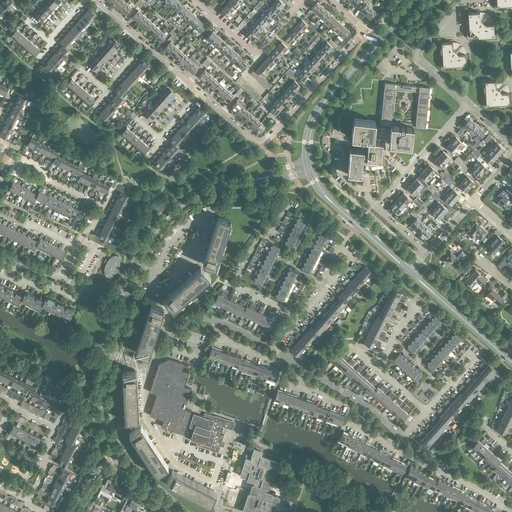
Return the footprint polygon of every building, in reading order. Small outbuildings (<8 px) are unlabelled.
[(5,0),(3,0),(1,2),(0,1),(0,3),(7,9),(8,10),(12,6),(5,0)] [(52,0),(50,0),(48,3),(54,9),(58,4),(52,0)] [(123,0),(120,0),(116,5),(121,9),(127,3),(123,0)] [(127,3),(121,9),(126,13),(132,7),(129,4),(131,2),(129,0),(128,0),(127,3)] [(177,0),(172,0),(169,4),(173,8),(179,1),(177,0)] [(239,4),(234,0),(230,0),(229,3),(235,8),(239,4)] [(279,0),(277,0),(274,3),(281,9),(285,4),(279,0)] [(364,0),(363,2),(366,4),(360,10),(365,15),(371,8),(368,5),(370,3),(369,1),(369,0),(364,0)] [(179,1),(173,8),(178,12),(183,5),(179,1)] [(317,2),(311,9),(316,13),(322,7),(317,2)] [(48,3),(44,8),(50,13),(54,9),(48,3)] [(235,8),(229,3),(225,7),(234,15),(232,13),(233,11),(235,8)] [(281,9),(274,3),(270,8),(277,13),(281,9)] [(183,5),(178,12),(182,16),(188,9),(183,5)] [(371,8),(365,15),(370,19),(376,13),(378,16),(385,8),(382,5),(378,10),(376,8),(374,10),(371,8)] [(234,15),(225,7),(221,12),(227,18),(230,15),(232,17),(234,15)] [(322,7),(316,13),(321,17),(326,11),(322,7)] [(44,8),(40,12),(46,18),(50,13),(44,8)] [(90,8),(89,9),(87,12),(84,9),(82,11),(85,13),(86,13),(92,18),(96,14),(90,8)] [(277,13),(270,8),(266,12),(273,18),(277,13)] [(188,9),(182,16),(187,20),(192,13),(188,9)] [(132,17),(137,21),(143,14),(138,10),(132,17)] [(326,11),(321,17),(325,21),(331,15),(326,11)] [(40,12),(36,17),(42,22),(46,18),(40,12)] [(273,18),(266,12),(262,17),(269,22),(273,18)] [(479,12),(468,12),(470,36),(493,35),(493,24),(493,22),(492,20),(492,19),(490,16),(489,17),(487,15),(487,14),(485,13),(483,12),(481,12),(479,12)] [(86,13),(85,13),(83,16),(80,13),(78,15),(81,18),(82,17),(88,22),(90,24),(94,20),(92,18),(86,13)] [(192,13),(187,20),(191,24),(197,17),(192,13)] [(143,14),(137,21),(142,25),(148,19),(143,14)] [(331,15),(325,21),(324,23),(327,26),(327,27),(328,28),(329,27),(336,19),(331,15)] [(82,17),(81,18),(79,20),(76,17),(75,19),(78,22),(78,21),(85,26),(88,22),(82,17)] [(197,17),(191,24),(196,28),(201,21),(197,17)] [(269,22),(262,17),(258,21),(265,27),(269,22)] [(148,19),(142,25),(146,29),(152,23),(148,19)] [(336,19),(329,27),(333,31),(335,30),(340,23),(336,19)] [(308,25),(302,20),(297,24),(307,32),(304,30),(308,25)] [(78,21),(78,22),(76,24),(73,21),(71,23),(74,26),(75,25),(81,31),(85,26),(78,21)] [(201,21),(196,28),(200,32),(206,26),(201,21)] [(258,21),(254,25),(261,31),(265,27),(258,21)] [(152,23),(146,29),(151,33),(157,27),(152,23)] [(340,23),(335,30),(339,34),(345,27),(340,23)] [(307,32),(297,24),(293,29),(300,35),(302,32),(305,34),(307,32)] [(75,25),(74,26),(72,28),(69,25),(67,27),(70,30),(71,29),(77,35),(81,31),(75,25)] [(254,25),(250,30),(257,36),(261,31),(254,25)] [(157,27),(151,33),(156,38),(162,31),(157,27)] [(345,27),(339,34),(338,35),(343,39),(346,36),(347,37),(350,33),(349,32),(350,32),(345,27)] [(17,29),(11,35),(10,37),(15,41),(16,39),(21,33),(17,29)] [(71,29),(70,30),(68,32),(65,29),(64,31),(67,34),(67,33),(74,39),(77,35),(71,29)] [(300,35),(293,29),(289,34),(296,39),(300,35)] [(250,30),(246,34),(253,40),(257,36),(250,30)] [(162,31),(156,38),(161,42),(166,35),(162,31)] [(207,38),(212,42),(217,36),(213,32),(207,38)] [(21,33),(16,39),(20,43),(26,37),(21,33)] [(67,33),(67,34),(65,36),(62,34),(60,35),(63,38),(64,37),(70,43),(74,39),(67,33)] [(296,39),(289,34),(285,38),(291,44),(296,39)] [(217,36),(212,42),(216,46),(222,40),(217,36)] [(26,37),(20,43),(25,47),(30,41),(26,37)] [(64,37),(63,38),(61,40),(58,38),(56,39),(59,42),(60,41),(63,44),(66,47),(70,43),(64,37)] [(121,44),(115,39),(111,44),(117,49),(121,44)] [(306,48),(310,43),(305,39),(301,44),(306,48)] [(222,40),(216,46),(221,50),(226,44),(222,40)] [(30,41),(25,47),(29,51),(35,45),(30,41)] [(165,48),(169,52),(175,46),(170,42),(165,48)] [(282,42),(277,47),(284,52),(288,48),(282,42)] [(327,42),(322,47),(329,52),(333,47),(327,42)] [(455,42),(453,42),(442,42),(443,66),(467,65),(466,54),(466,52),(465,50),(464,48),(463,47),(462,47),(460,45),(460,44),(459,43),(457,42),(455,42)] [(66,47),(63,44),(60,47),(57,45),(55,46),(58,49),(59,48),(66,54),(69,50),(66,47)] [(117,49),(111,44),(107,48),(113,53),(117,49)] [(226,44),(221,50),(225,54),(231,48),(226,44)] [(35,45),(29,51),(34,55),(39,49),(35,45)] [(175,46),(169,52),(174,56),(180,50),(175,46)] [(284,52),(277,47),(273,51),(280,57),(284,52)] [(297,57),(302,52),(296,47),(292,52),(295,55),(297,57)] [(322,47),(318,51),(325,57),(329,52),(322,47)] [(59,48),(58,49),(56,51),(53,49),(52,51),(55,53),(55,52),(62,58),(66,54),(59,48)] [(113,53),(107,48),(103,52),(109,58),(113,53)] [(231,48),(225,54),(229,58),(235,52),(231,48)] [(180,50),(174,56),(179,61),(184,54),(180,50)] [(280,57),(273,51),(269,56),(275,62),(279,65),(281,62),(278,59),(280,57)] [(318,51),(314,56),(320,62),(325,57),(318,51)] [(55,52),(55,53),(52,56),(50,53),(48,55),(51,57),(52,56),(58,62),(60,64),(64,60),(62,58),(55,52)] [(109,58),(103,52),(99,57),(105,62),(109,58)] [(235,52),(229,58),(234,62),(240,56),(235,52)] [(184,54),(179,61),(183,65),(189,58),(184,54)] [(189,58),(183,65),(188,69),(196,60),(192,55),(189,58)] [(320,62),(314,56),(313,55),(309,59),(310,61),(316,66),(320,62)] [(52,56),(51,57),(49,60),(46,57),(44,59),(47,61),(48,61),(54,66),(58,62),(52,56)] [(240,56),(234,62),(238,66),(244,60),(240,56)] [(275,62),(269,56),(265,61),(271,67),(275,62)] [(105,62),(99,57),(95,61),(101,67),(105,62)] [(219,65),(222,62),(217,57),(214,60),(219,65)] [(137,60),(140,63),(141,62),(147,68),(147,67),(149,69),(153,65),(144,58),(141,61),(138,58),(137,60)] [(196,60),(188,69),(193,73),(199,67),(202,64),(196,60)] [(244,60),(238,66),(243,70),(249,64),(244,60)] [(48,61),(47,61),(45,64),(42,61),(41,63),(44,66),(44,65),(53,72),(57,68),(54,66),(48,61)] [(101,67),(95,61),(90,66),(97,71),(101,67)] [(271,67),(265,61),(261,66),(267,71),(271,67)] [(310,61),(306,65),(312,71),(316,66),(310,61)] [(141,62),(140,63),(138,65),(135,62),(133,64),(136,67),(137,66),(143,72),(147,68),(141,62)] [(312,71),(306,65),(304,63),(299,68),(302,70),(308,76),(312,71)] [(137,66),(136,67),(134,69),(131,66),(129,68),(133,71),(133,70),(139,76),(141,77),(145,73),(143,72),(137,66)] [(267,71),(261,66),(256,70),(257,71),(259,73),(261,75),(263,76),(267,71)] [(133,70),(133,71),(130,73),(127,71),(126,72),(129,75),(130,74),(136,80),(139,76),(133,70)] [(199,76),(204,81),(210,74),(205,70),(199,76)] [(304,80),(308,76),(302,70),(297,75),(304,80)] [(130,74),(129,75),(127,77),(124,75),(122,76),(125,79),(126,78),(132,84),(136,80),(130,74)] [(210,74),(204,81),(209,85),(215,78),(210,74)] [(76,82),(72,78),(66,84),(71,88),(76,82)] [(126,78),(125,79),(123,81),(120,79),(118,81),(122,83),(122,82),(130,89),(129,88),(132,84),(126,78)] [(215,78),(209,85),(213,89),(219,83),(215,78)] [(496,80),(485,81),(486,105),(510,103),(509,92),(509,90),(508,88),(507,86),(507,85),(505,85),(503,84),(503,82),(501,81),(499,80),(497,80),(496,80)] [(295,81),(290,86),(297,91),(301,86),(295,81)] [(81,86),(76,82),(71,88),(75,92),(81,86)] [(122,82),(122,83),(119,86),(116,83),(115,85),(118,87),(119,87),(125,92),(127,89),(129,91),(130,89),(122,82)] [(425,128),(430,87),(419,86),(416,86),(412,85),(406,85),(402,84),(400,84),(395,83),(385,82),(381,123),(391,124),(394,89),(419,92),(415,127),(425,128)] [(219,83),(213,89),(218,93),(224,87),(219,83)] [(85,90),(81,86),(75,92),(80,96),(85,90)] [(290,86),(286,90),(293,96),(297,91),(290,86)] [(119,87),(118,87),(116,90),(113,87),(111,89),(114,92),(115,91),(118,93),(123,98),(127,94),(125,92),(119,87)] [(224,87),(218,93),(223,97),(229,91),(224,87)] [(169,88),(166,92),(165,93),(171,98),(176,94),(169,88)] [(90,94),(85,90),(80,96),(84,100),(90,94)] [(286,90),(282,95),(288,101),(293,96),(286,90)] [(229,91),(223,97),(228,102),(233,95),(229,91)] [(123,98),(118,93),(115,97),(112,94),(110,96),(113,98),(114,97),(120,103),(122,105),(126,101),(123,98)] [(165,93),(162,96),(161,97),(167,103),(171,98),(165,93)] [(94,98),(90,94),(84,100),(89,104),(94,98)] [(19,95),(17,99),(13,97),(12,99),(16,101),(17,100),(24,104),(26,105),(27,105),(29,100),(19,95)] [(282,95),(278,100),(284,105),(288,101),(282,95)] [(114,97),(113,98),(111,101),(108,98),(107,100),(110,102),(110,101),(117,107),(120,103),(114,97)] [(161,97),(159,100),(157,102),(163,107),(167,103),(161,97)] [(236,112),(244,103),(239,99),(231,108),(236,112)] [(17,100),(16,101),(15,104),(11,102),(10,104),(14,106),(14,105),(22,109),(24,110),(26,105),(24,104),(17,100)] [(278,100),(274,104),(280,110),(284,105),(278,100)] [(110,101),(110,102),(107,105),(104,102),(103,104),(106,106),(107,106),(115,113),(118,109),(117,107),(110,101)] [(157,102),(156,104),(153,106),(159,112),(163,107),(157,102)] [(244,103),(236,112),(241,116),(247,110),(244,107),(246,105),(244,103)] [(274,104),(269,109),(276,115),(280,110),(274,104)] [(14,105),(14,106),(12,109),(8,107),(7,109),(11,111),(12,110),(19,114),(22,109),(14,105)] [(107,106),(106,106),(104,109),(101,106),(99,108),(102,111),(103,110),(111,117),(115,113),(107,106)] [(153,106),(152,107),(149,111),(155,116),(159,112),(153,106)] [(200,107),(197,110),(193,107),(192,109),(195,112),(196,111),(202,117),(206,112),(200,107)] [(247,110),(241,116),(246,120),(251,114),(254,111),(251,109),(249,112),(247,110)] [(12,110),(11,111),(10,114),(6,112),(5,114),(9,116),(9,115),(17,119),(19,114),(12,110)] [(103,110),(102,111),(100,113),(97,110),(96,112),(99,115),(99,114),(107,121),(111,117),(103,110)] [(149,111),(145,115),(151,121),(155,116),(149,111)] [(196,111),(195,112),(193,114),(190,111),(188,113),(192,116),(192,115),(198,121),(201,123),(205,119),(202,117),(196,111)] [(251,114),(246,120),(250,124),(256,118),(251,114)] [(9,115),(9,116),(7,119),(3,117),(2,119),(6,121),(7,120),(14,124),(17,119),(9,115)] [(192,115),(192,116),(189,118),(186,115),(185,117),(188,120),(188,119),(195,125),(198,121),(192,115)] [(256,118),(250,124),(255,129),(261,122),(256,118)] [(465,127),(468,130),(475,122),(470,118),(461,128),(463,130),(465,127)] [(188,119),(188,120),(186,122),(182,120),(181,121),(184,124),(185,123),(191,129),(192,130),(196,126),(195,125),(188,119)] [(400,126),(391,125),(391,130),(388,129),(385,128),(383,128),(381,128),(378,128),(375,128),(376,121),(354,119),(352,137),(360,138),(360,135),(362,135),(361,136),(361,138),(361,139),(358,139),(359,139),(360,149),(350,148),(347,174),(361,175),(363,164),(368,165),(368,167),(370,166),(385,165),(383,149),(383,150),(381,150),(382,141),(374,140),(374,138),(385,139),(386,150),(387,150),(385,140),(390,139),(390,144),(411,146),(412,146),(412,138),(413,138),(414,128),(413,128),(414,127),(405,126),(405,130),(404,130),(404,125),(401,125),(401,129),(399,129),(400,126)] [(7,120),(6,121),(5,124),(1,122),(0,123),(4,126),(4,125),(12,129),(14,124),(7,120)] [(261,122),(255,129),(260,133),(266,126),(261,122)] [(475,122),(468,130),(471,132),(469,135),(471,137),(473,134),(480,127),(475,122)] [(185,123),(184,124),(182,126),(179,124),(177,125),(181,128),(181,127),(187,133),(191,129),(185,123)] [(14,130),(12,129),(4,125),(4,126),(2,128),(0,127),(0,129),(1,131),(2,130),(9,133),(11,134),(14,130)] [(131,131),(127,127),(120,135),(124,139),(125,137),(126,138),(131,131)] [(181,127),(181,128),(178,131),(175,128),(174,129),(177,132),(177,131),(184,137),(187,133),(181,127)] [(480,127),(473,134),(476,136),(473,139),(476,141),(478,138),(484,131),(480,127)] [(2,130),(1,131),(0,133),(0,135),(7,139),(9,133),(2,130)] [(136,135),(131,131),(126,138),(130,142),(136,135)] [(177,131),(177,132),(174,134),(171,132),(170,133),(173,136),(174,136),(182,143),(180,141),(184,137),(177,131)] [(140,139),(136,135),(130,142),(135,146),(140,139)] [(174,136),(173,136),(171,139),(168,136),(166,138),(169,140),(170,140),(173,142),(178,147),(180,145),(182,143),(174,136)] [(456,137),(452,142),(459,148),(461,150),(466,145),(456,137)] [(27,145),(33,148),(37,141),(31,138),(27,145)] [(478,138),(476,141),(473,145),(470,142),(468,144),(474,149),(475,148),(479,144),(481,141),(478,138)] [(145,143),(140,139),(135,146),(139,149),(145,143)] [(495,144),(493,147),(500,154),(504,149),(494,140),(492,142),(495,144)] [(42,143),(37,141),(33,148),(38,151),(42,143)] [(178,147),(173,142),(170,146),(167,143),(165,145),(169,147),(176,152),(179,148),(178,147)] [(459,148),(452,142),(447,146),(457,155),(459,153),(457,151),(459,148)] [(47,146),(42,143),(38,151),(44,154),(47,146)] [(149,147),(145,143),(139,149),(144,154),(149,147)] [(473,151),(474,149),(468,144),(466,146),(469,149),(465,154),(468,156),(470,153),(472,152),(473,151)] [(53,149),(47,146),(44,154),(49,156),(53,149)] [(169,147),(166,150),(163,147),(162,149),(165,152),(166,151),(172,156),(176,152),(169,147)] [(486,150),(488,152),(496,159),(500,154),(493,147),(490,150),(488,148),(486,150)] [(58,152),(53,149),(49,156),(55,159),(56,155),(58,152)] [(166,151),(165,152),(163,154),(160,151),(158,153),(161,156),(162,155),(168,160),(169,161),(173,157),(172,156),(166,151)] [(443,151),(439,156),(446,162),(448,160),(451,162),(453,160),(443,151)] [(491,163),(496,159),(488,152),(486,155),(483,152),(481,155),(491,163)] [(62,158),(56,155),(55,159),(53,163),(58,165),(62,158)] [(162,155),(161,156),(159,158),(156,155),(154,157),(158,160),(158,159),(164,165),(168,160),(162,155)] [(446,162),(439,156),(434,161),(444,170),(446,167),(444,165),(446,162)] [(67,161),(62,158),(58,165),(64,168),(67,161)] [(158,159),(158,160),(155,162),(152,159),(151,161),(154,164),(154,163),(162,170),(166,166),(164,165),(158,159)] [(478,164),(476,166),(483,173),(487,168),(477,159),(475,161),(478,164)] [(73,163),(67,161),(64,168),(69,171),(73,163)] [(78,166),(73,163),(69,171),(74,173),(78,166)] [(85,166),(79,163),(78,166),(74,173),(80,176),(82,172),(85,166)] [(429,164),(425,169),(432,175),(434,172),(437,175),(439,173),(429,164)] [(479,178),(483,173),(476,166),(473,169),(471,167),(469,169),(479,178)] [(432,175),(425,169),(420,174),(430,182),(432,180),(429,178),(432,175)] [(87,175),(82,172),(80,176),(78,180),(84,183),(87,175)] [(465,178),(463,181),(470,187),(475,182),(465,174),(463,176),(465,178)] [(93,178),(87,175),(84,183),(89,185),(93,178)] [(93,178),(89,185),(94,188),(98,181),(99,178),(94,175),(93,178)] [(455,182),(450,177),(449,178),(447,176),(446,178),(452,183),(453,185),(455,182)] [(9,189),(14,192),(18,184),(17,184),(14,182),(16,179),(14,178),(12,181),(13,182),(9,189)] [(416,178),(412,183),(419,189),(422,192),(426,187),(416,178)] [(18,180),(17,184),(18,184),(14,192),(19,194),(23,187),(22,186),(19,185),(21,181),(18,180)] [(103,183),(98,181),(94,188),(100,191),(103,183)] [(466,192),(470,187),(463,181),(461,183),(458,181),(456,183),(466,192)] [(23,183),(22,186),(23,187),(19,194),(24,197),(28,189),(26,189),(24,187),(26,184),(23,183)] [(109,186),(103,183),(100,191),(105,193),(109,186)] [(419,189),(412,183),(408,188),(417,197),(419,194),(417,192),(419,189)] [(28,185),(26,189),(28,189),(24,197),(29,199),(33,192),(31,191),(29,190),(30,186),(28,185)] [(498,201),(497,203),(504,209),(511,199),(511,189),(508,186),(502,193),(501,192),(497,196),(499,198),(497,200),(498,201)] [(42,188),(40,187),(38,190),(39,191),(38,194),(36,198),(41,201),(45,193),(43,193),(41,191),(42,188)] [(451,191),(449,193),(456,200),(460,195),(451,187),(449,189),(451,191)] [(36,198),(38,194),(34,192),(35,189),(33,188),(31,191),(33,192),(29,199),(28,201),(33,204),(34,202),(36,198)] [(45,189),(43,193),(45,193),(41,201),(46,203),(49,196),(48,195),(45,194),(47,190),(45,189)] [(50,192),(48,195),(49,196),(46,203),(51,206),(54,198),(53,198),(50,196),(52,193),(50,192)] [(128,196),(121,192),(119,196),(115,194),(114,196),(118,198),(118,197),(126,201),(128,196)] [(404,192),(399,197),(407,204),(409,201),(412,203),(413,201),(404,192)] [(452,205),(456,200),(449,193),(446,196),(444,194),(442,196),(452,205)] [(59,201),(58,200),(55,199),(57,195),(55,194),(53,198),(54,198),(51,206),(50,207),(55,210),(59,201)] [(60,196),(58,200),(59,201),(55,208),(60,211),(64,203),(63,203),(60,201),(62,198),(60,196)] [(118,197),(118,198),(116,201),(113,199),(112,201),(115,203),(116,202),(123,206),(126,201),(118,197)] [(407,204),(399,197),(395,202),(402,209),(405,206),(407,208),(409,206),(407,204)] [(65,199),(63,203),(64,203),(60,211),(65,213),(69,206),(68,205),(65,204),(67,200),(65,199)] [(70,201),(68,205),(69,206),(65,213),(64,215),(69,217),(70,216),(74,208),(73,208),(70,206),(72,203),(70,201)] [(438,205),(436,208),(443,214),(448,210),(438,201),(436,203),(438,205)] [(116,202),(115,203),(114,205),(110,204),(109,206),(113,208),(113,207),(121,210),(123,206),(116,202)] [(402,209),(395,202),(391,207),(400,216),(402,213),(400,211),(402,209)] [(75,204),(73,208),(74,208),(70,216),(75,218),(79,211),(78,210),(75,209),(77,205),(75,204)] [(80,206),(78,210),(79,211),(75,218),(80,221),(84,213),(80,211),(82,207),(80,206)] [(420,207),(415,212),(412,215),(416,218),(419,215),(418,215),(423,209),(420,206),(420,207)] [(113,207),(113,208),(112,210),(108,209),(107,211),(110,212),(111,212),(118,215),(121,210),(113,207)] [(439,219),(443,214),(436,208),(434,210),(431,208),(429,211),(439,219)] [(111,212),(110,212),(109,215),(105,214),(104,216),(108,217),(116,220),(118,215),(111,212)] [(297,215),(295,220),(307,226),(308,224),(306,222),(307,220),(297,215)] [(411,225),(415,229),(422,222),(419,219),(421,217),(419,215),(416,218),(411,225)] [(108,217),(107,220),(103,218),(102,221),(106,222),(106,221),(113,225),(116,220),(108,217)] [(219,217),(218,220),(204,264),(215,268),(230,220),(219,217)] [(424,219),(422,222),(415,229),(420,233),(429,224),(429,223),(426,226),(424,224),(426,221),(424,219)] [(307,226),(295,220),(293,225),(302,229),(303,227),(305,228),(307,226)] [(4,221),(2,224),(4,225),(0,231),(0,232),(5,235),(8,227),(7,227),(5,225),(6,222),(4,221)] [(106,221),(106,222),(104,225),(101,223),(100,225),(103,227),(104,226),(111,230),(113,225),(106,221)] [(467,232),(470,235),(469,236),(469,238),(470,239),(472,238),(472,237),(473,238),(477,233),(482,238),(487,232),(476,222),(467,232)] [(9,223),(7,227),(8,227),(5,235),(10,237),(13,230),(12,229),(9,228),(11,224),(9,223)] [(429,224),(420,233),(425,238),(434,228),(432,226),(429,224)] [(302,229),(293,225),(290,229),(302,235),(303,233),(301,232),(302,229)] [(14,226),(12,229),(13,230),(10,237),(15,240),(18,232),(17,232),(14,230),(16,227),(14,226)] [(104,226),(103,227),(102,230),(98,228),(97,230),(101,232),(101,231),(108,235),(111,230),(104,226)] [(19,228),(17,232),(18,232),(15,240),(19,242),(23,235),(22,234),(19,233),(21,229),(19,228)] [(302,235),(290,229),(288,234),(298,239),(299,236),(301,237),(302,235)] [(24,230),(22,234),(23,235),(19,242),(24,245),(28,237),(27,237),(24,235),(26,232),(24,230)] [(101,231),(101,232),(99,235),(96,233),(95,235),(98,237),(99,236),(106,240),(108,235),(101,231)] [(328,237),(319,232),(317,234),(315,233),(314,235),(326,241),(328,237)] [(29,233),(27,237),(28,237),(24,245),(29,247),(33,240),(32,239),(29,238),(31,234),(29,233)] [(45,241),(44,240),(41,239),(43,236),(41,234),(39,238),(40,238),(38,242),(35,248),(40,250),(45,241)] [(298,239),(288,234),(286,238),(297,244),(299,242),(296,241),(298,239)] [(35,248),(38,242),(34,240),(36,237),(34,235),(32,239),(33,240),(29,247),(29,248),(34,251),(35,248)] [(326,241),(314,235),(313,238),(315,239),(314,241),(323,246),(326,241)] [(502,252),(508,245),(504,242),(505,242),(498,235),(488,246),(495,253),(498,249),(502,252)] [(45,253),(46,251),(50,243),(49,243),(46,241),(48,238),(46,237),(44,240),(45,241),(40,250),(45,253)] [(297,244),(286,238),(283,243),(293,248),(294,246),(296,247),(297,244)] [(51,239),(49,243),(50,243),(46,251),(51,254),(55,246),(54,245),(51,244),(53,240),(51,239)] [(323,246),(314,241),(313,243),(311,242),(310,245),(321,250),(323,246)] [(56,242),(54,245),(55,246),(51,254),(56,256),(60,248),(59,248),(56,246),(58,243),(56,242)] [(281,247),(271,243),(269,247),(281,253),(282,251),(280,250),(281,247)] [(61,244),(59,248),(60,248),(56,256),(61,259),(65,251),(61,249),(63,245),(61,244)] [(321,250),(310,245),(308,247),(311,248),(309,250),(319,255),(321,250)] [(281,253),(269,247),(267,252),(276,257),(277,255),(280,256),(281,253)] [(319,255),(309,250),(308,252),(306,251),(305,254),(317,260),(319,255)] [(463,259),(467,254),(462,250),(457,257),(451,251),(443,260),(451,267),(461,257),(463,259)] [(276,257),(267,252),(265,256),(276,262),(278,260),(275,259),(276,257)] [(317,260),(305,254),(304,256),(306,257),(305,259),(314,264),(317,260)] [(106,275),(107,277),(109,276),(112,276),(114,274),(116,273),(118,271),(119,268),(120,266),(120,264),(120,262),(119,259),(118,257),(117,255),(115,255),(114,256),(112,257),(109,259),(108,260),(107,262),(105,265),(105,267),(105,270),(105,272),(106,274),(106,275)] [(276,262),(265,256),(262,261),(272,266),(273,264),(275,265),(276,262)] [(314,264),(305,259),(304,262),(302,261),(300,263),(312,269),(314,264)] [(272,266),(262,261),(260,266),(272,272),(273,269),(271,268),(272,266)] [(312,269),(300,263),(299,265),(302,266),(300,269),(310,273),(312,269)] [(365,266),(364,268),(359,264),(357,266),(369,276),(373,272),(366,266),(365,266)] [(272,272),(260,266),(258,270),(267,275),(268,273),(271,274),(272,272)] [(369,276),(357,266),(356,268),(360,271),(359,273),(366,280),(369,276)] [(202,267),(176,291),(165,300),(173,309),(175,307),(210,276),(202,267)] [(288,268),(288,269),(287,271),(285,269),(284,272),(295,278),(298,273),(288,268)] [(267,275),(258,270),(255,275),(267,281),(268,279),(266,277),(267,275)] [(484,277),(483,276),(476,270),(466,281),(473,287),(477,282),(482,286),(488,279),(485,276),(484,277)] [(366,280),(359,273),(357,275),(352,271),(351,273),(362,284),(366,280)] [(295,278),(284,272),(282,274),(285,275),(284,278),(293,282),(295,278)] [(362,284),(351,273),(349,275),(353,279),(352,281),(359,287),(362,284)] [(267,281),(255,275),(253,280),(262,284),(264,282),(266,283),(267,281)] [(293,282),(284,278),(283,280),(280,279),(279,281),(291,287),(293,282)] [(359,287),(352,281),(350,283),(346,279),(344,281),(355,291),(359,287)] [(291,287),(279,281),(278,283),(280,284),(279,287),(289,292),(291,287)] [(355,291),(344,281),(342,283),(347,287),(345,289),(352,295),(355,291)] [(10,289),(5,286),(1,296),(5,298),(10,289)] [(289,292),(279,287),(278,289),(276,288),(274,290),(286,296),(289,292)] [(352,295),(345,289),(343,290),(339,287),(337,289),(349,299),(352,295)] [(393,288),(391,293),(405,300),(406,298),(400,295),(402,293),(393,288)] [(504,298),(507,294),(504,291),(501,295),(493,288),(487,295),(497,303),(498,302),(500,303),(504,298)] [(15,291),(10,289),(5,298),(10,300),(15,291)] [(349,299),(337,289),(335,290),(340,294),(338,296),(340,298),(345,303),(349,299)] [(214,302),(219,305),(226,291),(223,290),(221,295),(218,294),(214,302)] [(286,296),(274,290),(273,292),(276,294),(274,296),(284,301),(286,296)] [(19,293),(15,291),(10,300),(14,303),(19,293)] [(24,296),(19,293),(14,303),(19,305),(21,300),(21,301),(26,291),(24,296)] [(31,294),(26,291),(21,301),(26,303),(31,294)] [(226,291),(219,305),(223,307),(228,299),(225,297),(228,292),(226,291)] [(405,300),(391,293),(389,298),(397,302),(398,300),(403,302),(405,300)] [(31,294),(26,303),(30,305),(35,296),(31,294)] [(230,300),(228,299),(223,307),(228,309),(235,296),(232,294),(230,300)] [(35,296),(30,305),(35,308),(40,298),(35,296)] [(47,296),(44,301),(42,305),(46,308),(51,298),(47,296)] [(235,296),(228,309),(233,311),(237,303),(234,302),(237,297),(235,296)] [(345,303),(340,298),(338,300),(333,296),(332,297),(343,308),(347,304),(345,303)] [(343,308),(332,297),(330,299),(334,303),(333,305),(340,312),(343,308)] [(40,298),(35,308),(40,310),(42,305),(44,301),(40,298)] [(51,298),(46,308),(51,310),(56,301),(51,298)] [(397,302),(389,298),(386,302),(400,309),(401,307),(396,304),(397,302)] [(239,304),(237,303),(233,311),(237,314),(244,300),(241,299),(239,304)] [(244,300),(237,314),(242,316),(243,314),(246,308),(243,306),(246,301),(244,300)] [(56,301),(51,310),(56,312),(60,303),(56,301)] [(249,307),(247,306),(246,308),(243,314),(247,317),(254,303),(252,302),(249,307)] [(400,309),(386,302),(384,307),(392,311),(394,309),(399,311),(400,309)] [(60,303),(56,312),(60,314),(65,305),(60,303)] [(254,303),(247,317),(252,319),(256,311),(253,309),(256,304),(254,303)] [(340,312),(333,305),(331,307),(326,303),(325,305),(336,315),(340,312)] [(65,305),(60,314),(65,317),(69,308),(65,305)] [(137,352),(148,356),(163,309),(152,305),(137,352)] [(336,315),(325,305),(323,307),(328,311),(326,313),(333,319),(336,315)] [(69,308),(65,317),(70,319),(72,314),(73,315),(76,309),(72,307),(71,308),(69,308)] [(258,312),(256,311),(252,319),(256,321),(263,308),(261,307),(258,312)] [(392,311),(384,307),(382,311),(395,318),(396,316),(391,314),(392,311)] [(263,308),(256,321),(261,324),(265,315),(263,314),(265,309),(263,308)] [(267,316),(265,315),(261,324),(265,326),(272,312),(270,311),(267,316)] [(333,319),(326,313),(324,315),(320,311),(318,313),(330,323),(333,319)] [(395,318),(382,311),(379,316),(386,319),(388,320),(389,318),(394,321),(395,318)] [(272,312),(265,326),(270,328),(274,320),(272,319),(274,313),(272,312)] [(330,323),(318,313),(316,315),(321,319),(319,321),(326,327),(330,323)] [(385,322),(386,319),(379,316),(378,315),(376,314),(373,319),(375,320),(389,327),(390,324),(385,322)] [(434,315),(430,319),(440,328),(442,326),(440,324),(442,322),(434,315)] [(326,327),(319,321),(318,322),(313,318),(311,320),(323,331),(326,327)] [(440,328),(430,319),(428,321),(427,320),(426,321),(435,330),(436,328),(438,330),(440,328)] [(323,331),(311,320),(309,322),(314,326),(312,328),(319,335),(323,331)] [(389,327),(375,320),(373,325),(382,329),(383,326),(388,329),(389,327)] [(435,330),(426,321),(424,323),(426,324),(423,326),(433,335),(435,333),(433,332),(435,330)] [(319,335),(312,328),(311,327),(309,329),(305,325),(303,327),(315,337),(318,333),(319,335)] [(381,331),(382,329),(373,325),(371,329),(385,336),(386,334),(381,331)] [(433,335),(423,326),(420,330),(428,337),(429,335),(431,337),(433,335)] [(315,337),(303,327),(301,329),(306,333),(304,335),(311,341),(315,337)] [(385,336),(371,329),(369,333),(377,338),(378,335),(384,338),(385,336)] [(428,337),(420,330),(417,334),(426,343),(428,341),(426,339),(428,337)] [(461,340),(453,332),(451,334),(450,333),(448,335),(458,344),(461,340)] [(311,341),(304,335),(302,336),(298,333),(296,334),(308,345),(311,341)] [(377,338),(369,333),(366,338),(380,345),(381,342),(376,340),(377,338)] [(308,345),(296,334),(295,336),(299,340),(297,342),(304,349),(308,345)] [(426,343),(417,334),(413,338),(421,345),(423,343),(425,345),(426,343)] [(458,344),(448,335),(446,337),(448,338),(446,340),(454,347),(455,348),(457,347),(455,346),(458,344)] [(380,345),(366,338),(364,343),(373,347),(374,345),(379,347),(380,345)] [(421,345),(413,338),(410,342),(420,350),(421,349),(419,347),(421,345)] [(304,349),(297,342),(296,344),(291,340),(289,342),(301,352),(304,349)] [(454,347),(446,340),(445,342),(443,341),(441,342),(451,351),(454,347)] [(301,352),(289,342),(288,344),(292,348),(290,350),(297,356),(301,352)] [(420,350),(410,342),(406,346),(414,353),(416,351),(418,352),(420,350)] [(451,351),(441,342),(439,344),(441,346),(440,348),(447,355),(451,351)] [(217,348),(212,346),(208,357),(213,358),(217,348)] [(222,349),(217,348),(213,358),(218,360),(222,349)] [(447,355),(440,348),(438,350),(436,348),(434,350),(444,359),(447,355)] [(227,351),(222,349),(218,360),(223,362),(227,351)] [(444,359),(434,350),(432,352),(434,354),(433,355),(441,362),(444,359)] [(231,353),(227,351),(223,362),(228,363),(231,353)] [(338,354),(332,361),(336,365),(346,353),(344,351),(340,356),(338,354)] [(236,354),(231,353),(228,363),(233,365),(236,354)] [(346,353),(336,365),(340,368),(346,361),(344,359),(348,355),(346,353)] [(400,353),(393,361),(396,365),(405,355),(403,353),(402,355),(400,353)] [(241,356),(236,354),(233,365),(238,367),(240,358),(241,356)] [(405,355),(396,365),(400,368),(407,360),(406,359),(407,357),(405,355)] [(441,362),(433,355),(431,357),(429,356),(427,357),(437,366),(441,362)] [(437,366),(427,357),(426,359),(428,361),(426,363),(434,370),(437,366)] [(179,362),(176,361),(168,358),(161,363),(159,365),(158,365),(157,370),(150,391),(150,392),(157,394),(150,416),(163,420),(161,427),(184,434),(191,413),(191,411),(184,409),(184,408),(186,402),(190,388),(183,386),(185,380),(186,380),(186,379),(188,372),(181,370),(183,363),(180,362),(179,362)] [(245,359),(240,358),(238,367),(237,368),(242,370),(245,359)] [(346,361),(340,368),(344,371),(354,360),(352,358),(348,363),(346,361)] [(250,361),(245,359),(242,370),(247,371),(250,361)] [(354,360),(344,371),(347,375),(354,368),(352,366),(356,361),(354,360)] [(407,360),(400,368),(404,372),(413,362),(411,360),(409,362),(407,360)] [(255,363),(250,361),(247,371),(252,373),(255,363)] [(413,362),(404,372),(408,375),(415,367),(413,365),(415,363),(413,362)] [(496,370),(489,364),(487,366),(483,362),(481,364),(492,374),(496,370)] [(260,364),(255,363),(252,373),(256,375),(260,364)] [(261,376),(265,366),(260,364),(256,375),(255,377),(260,379),(261,376)] [(492,374),(481,364),(479,366),(484,370),(482,372),(489,378),(492,374)] [(354,368),(347,375),(351,378),(361,367),(359,365),(355,369),(354,368)] [(270,367),(265,366),(261,376),(266,378),(270,367)] [(361,367),(351,378),(355,382),(361,374),(359,373),(363,368),(364,368),(362,366),(361,367)] [(274,369),(270,367),(266,378),(271,380),(274,369)] [(415,367),(408,375),(412,378),(421,368),(419,367),(417,369),(415,367)] [(421,368),(412,378),(416,382),(423,374),(421,372),(422,370),(421,368)] [(280,371),(274,369),(271,380),(276,381),(280,371)] [(124,371),(127,421),(138,420),(135,370),(124,371)] [(489,378),(482,372),(480,374),(476,370),(474,372),(486,382),(489,378)] [(9,374),(4,372),(0,380),(5,382),(9,374)] [(361,374),(355,382),(359,385),(369,373),(367,372),(363,376),(361,374)] [(486,382),(474,372),(473,374),(477,378),(475,379),(482,386),(486,382)] [(369,373),(359,385),(363,388),(369,381),(367,380),(371,375),(369,373)] [(15,377),(9,374),(5,382),(11,385),(15,377)] [(20,380),(15,377),(11,385),(16,388),(20,380)] [(482,386),(475,379),(474,381),(469,377),(467,379),(479,390),(482,386)] [(369,381),(363,388),(366,392),(377,380),(375,379),(371,383),(369,381)] [(479,390),(467,379),(466,381),(470,385),(468,387),(475,393),(479,390)] [(20,380),(16,388),(22,390),(26,382),(20,380)] [(377,380),(366,392),(370,395),(371,394),(378,387),(378,386),(376,388),(374,386),(378,382),(377,380)] [(31,385),(26,382),(22,390),(27,393),(31,385)] [(378,387),(371,394),(375,397),(386,386),(384,384),(380,388),(378,387)] [(36,388),(31,385),(27,393),(32,396),(30,399),(34,391),(36,388)] [(475,393),(468,387),(467,389),(462,385),(461,387),(472,397),(475,393)] [(386,386),(375,397),(379,401),(385,393),(384,392),(387,387),(386,386)] [(472,397),(461,387),(459,389),(463,393),(462,395),(461,394),(460,394),(467,400),(468,400),(469,401),(472,397)] [(282,391),(277,389),(274,400),(279,401),(282,391)] [(40,394),(34,391),(30,399),(36,402),(40,394)] [(287,393),(282,391),(279,401),(278,405),(283,406),(284,403),(287,393)] [(385,393),(379,401),(383,404),(393,392),(391,391),(387,395),(385,393)] [(393,392),(383,404),(387,407),(393,400),(391,399),(395,394),(393,392)] [(467,400),(460,394),(459,396),(454,392),(453,394),(464,404),(467,400)] [(292,394),(287,393),(284,403),(289,405),(292,394)] [(45,397),(40,394),(36,402),(41,405),(45,397)] [(297,396),(292,394),(289,405),(293,406),(297,396)] [(464,404),(453,394),(451,395),(455,399),(454,401),(461,408),(464,404)] [(302,397),(297,396),(293,406),(298,408),(302,397)] [(50,399),(45,397),(41,405),(46,407),(50,399)] [(307,399),(302,397),(298,408),(303,410),(307,399)] [(393,400),(387,407),(391,411),(401,399),(399,397),(395,402),(393,400)] [(56,402),(50,399),(46,407),(52,410),(56,402)] [(57,399),(56,402),(52,410),(57,413),(63,402),(57,399)] [(311,401),(307,399),(303,410),(308,411),(311,401)] [(401,399),(391,411),(394,414),(401,407),(399,405),(403,401),(401,399)] [(461,408),(454,401),(452,403),(448,399),(446,401),(457,411),(461,408)] [(316,402),(311,401),(308,411),(313,413),(312,414),(312,415),(316,404),(316,402)] [(457,411),(446,401),(444,403),(449,407),(447,409),(454,415),(457,411)] [(321,405),(316,404),(312,415),(317,416),(321,405)] [(401,407),(394,414),(398,418),(409,406),(407,404),(403,409),(401,407)] [(325,407),(321,405),(317,416),(322,418),(325,407)] [(409,406),(398,418),(402,421),(409,414),(406,412),(410,408),(409,406)] [(330,409),(325,407),(322,418),(327,419),(330,409)] [(454,415),(447,409),(445,411),(441,407),(439,409),(450,419),(454,415)] [(335,410),(330,409),(327,419),(332,421),(335,410)] [(450,419),(439,409),(437,411),(442,415),(440,417),(441,418),(447,423),(450,419)] [(340,412),(335,410),(332,421),(336,423),(340,412)] [(194,413),(190,425),(195,427),(194,429),(191,438),(201,442),(200,446),(218,452),(220,446),(220,444),(221,443),(224,433),(219,432),(220,427),(221,425),(227,427),(226,428),(230,429),(230,428),(231,429),(232,428),(234,423),(233,422),(231,421),(225,419),(211,414),(205,412),(204,415),(203,416),(194,413)] [(345,414),(340,412),(336,423),(341,424),(345,414)] [(27,419),(21,416),(20,417),(18,422),(24,425),(26,420),(27,419)] [(448,424),(447,423),(441,418),(440,419),(435,416),(433,418),(445,428),(448,424)] [(511,419),(503,416),(501,420),(510,424),(511,422),(511,419)] [(77,418),(74,423),(82,428),(85,422),(77,418)] [(445,428),(433,418),(432,419),(436,423),(434,425),(441,432),(445,428)] [(510,424),(501,420),(499,425),(511,431),(511,428),(508,427),(510,424)] [(82,428),(74,423),(71,429),(79,433),(82,428)] [(441,432),(434,425),(433,427),(428,423),(427,425),(438,435),(441,432)] [(15,435),(19,427),(14,424),(10,432),(8,435),(14,438),(15,435)] [(35,430),(40,433),(43,428),(37,425),(35,430)] [(438,435),(427,425),(425,427),(429,431),(428,433),(435,439),(438,435)] [(511,432),(511,431),(499,425),(496,430),(505,434),(506,431),(511,434),(511,432)] [(168,467),(148,438),(140,426),(131,432),(158,473),(168,467)] [(25,430),(19,427),(15,435),(21,438),(25,430)] [(79,433),(71,429),(68,434),(76,438),(79,433)] [(30,433),(25,430),(21,438),(26,441),(30,433)] [(348,432),(343,430),(338,440),(343,443),(348,432)] [(435,439),(428,433),(426,435),(422,431),(420,433),(431,443),(435,439)] [(352,435),(348,432),(343,443),(347,445),(352,435)] [(30,433),(26,441),(25,443),(30,446),(31,443),(35,435),(30,433)] [(431,443),(420,433),(418,435),(423,439),(421,441),(428,447),(431,443)] [(76,438),(68,434),(66,440),(77,446),(77,445),(74,444),(76,438)] [(41,438),(35,435),(31,443),(37,446),(41,438)] [(357,437),(352,435),(347,445),(352,447),(357,437)] [(362,439),(357,437),(352,447),(357,449),(362,439)] [(478,440),(472,447),(476,450),(486,439),(484,437),(480,442),(478,440)] [(366,441),(362,439),(357,449),(361,452),(366,441)] [(486,439),(476,450),(480,454),(486,447),(484,445),(488,440),(486,439)] [(77,446),(66,440),(65,440),(69,442),(67,447),(75,451),(77,446)] [(371,444),(366,441),(361,452),(366,454),(371,444)] [(375,446),(371,444),(366,454),(370,456),(375,446)] [(486,447),(480,454),(483,457),(494,446),(492,444),(488,448),(486,447)] [(380,448),(375,446),(370,456),(375,459),(379,450),(380,448)] [(494,446),(483,457),(487,461),(493,454),(491,452),(496,447),(494,446)] [(75,451),(67,447),(64,452),(72,456),(75,451)] [(252,491),(248,490),(247,495),(248,495),(242,511),(245,511),(274,511),(279,497),(268,493),(269,488),(266,486),(268,481),(270,482),(277,462),(277,461),(261,456),(262,451),(261,451),(254,448),(251,455),(246,454),(245,458),(245,459),(240,475),(252,479),(250,484),(253,485),(252,491)] [(384,452),(379,450),(375,459),(374,460),(379,462),(384,452)] [(493,454),(487,461),(491,464),(501,452),(499,451),(495,455),(493,454)] [(72,456),(64,452),(61,458),(69,462),(72,456)] [(388,455),(384,452),(379,462),(383,465),(388,455)] [(501,452),(491,464),(495,467),(500,462),(501,460),(499,459),(503,454),(501,452)] [(388,467),(393,457),(388,455),(383,465),(382,468),(386,470),(388,467)] [(397,459),(393,457),(388,467),(392,469),(397,459)] [(69,462),(61,458),(58,463),(67,467),(69,462)] [(402,461),(397,459),(392,469),(397,471),(402,461)] [(500,462),(495,467),(494,469),(498,472),(508,461),(506,459),(502,463),(500,462)] [(407,464),(402,461),(397,471),(402,474),(407,464)] [(508,461),(498,472),(501,476),(508,469),(506,467),(510,462),(508,461)] [(415,468),(410,466),(405,476),(410,478),(415,468)] [(508,469),(501,476),(505,479),(511,471),(511,467),(510,470),(508,469)] [(415,468),(410,478),(415,480),(420,470),(415,468)] [(72,474),(70,473),(62,469),(59,474),(67,478),(69,479),(72,474)] [(420,470),(415,480),(413,483),(418,486),(418,484),(424,473),(420,470)] [(216,493),(185,477),(172,471),(167,481),(211,503),(216,493)] [(424,473),(418,484),(423,487),(424,485),(429,475),(424,473)] [(67,478),(59,474),(57,480),(65,484),(67,478)] [(424,485),(428,487),(433,477),(429,475),(424,485)] [(434,488),(438,480),(433,477),(428,487),(433,490),(434,488)] [(104,484),(101,489),(113,496),(113,495),(110,494),(111,490),(114,492),(117,486),(114,485),(115,482),(108,478),(105,484),(104,484)] [(438,490),(443,480),(439,478),(438,480),(434,488),(438,490)] [(65,484),(57,480),(54,485),(62,489),(65,484)] [(443,480),(438,490),(443,493),(448,482),(443,480)] [(448,482),(443,493),(448,495),(453,485),(448,482)] [(62,489),(54,485),(51,490),(59,494),(62,489)] [(453,485),(448,495),(452,497),(457,487),(453,485)] [(457,487),(452,497),(457,499),(462,489),(457,487)] [(113,496),(101,489),(98,495),(96,495),(93,500),(106,507),(106,506),(102,505),(104,501),(107,503),(109,497),(112,498),(113,496)] [(462,489),(457,499),(461,502),(466,493),(466,492),(462,489)] [(62,496),(59,494),(51,490),(49,496),(59,501),(62,496)] [(126,492),(123,498),(126,499),(120,511),(123,511),(124,511),(125,511),(125,510),(129,511),(130,511),(131,510),(136,511),(139,509),(141,504),(132,499),(132,500),(127,498),(129,494),(126,492)] [(466,493),(461,502),(461,503),(465,506),(470,495),(466,493)] [(470,508),(475,498),(470,495),(465,506),(464,507),(469,510),(470,508)] [(59,501),(49,496),(46,501),(56,507),(59,501)] [(475,498),(470,508),(474,510),(479,500),(475,498)] [(106,507),(93,500),(90,506),(89,506),(86,511),(87,511),(100,511),(102,508),(104,509),(106,507)] [(479,500),(474,510),(477,511),(479,511),(484,502),(479,500)] [(484,502),(479,511),(484,511),(488,505),(484,502)]
